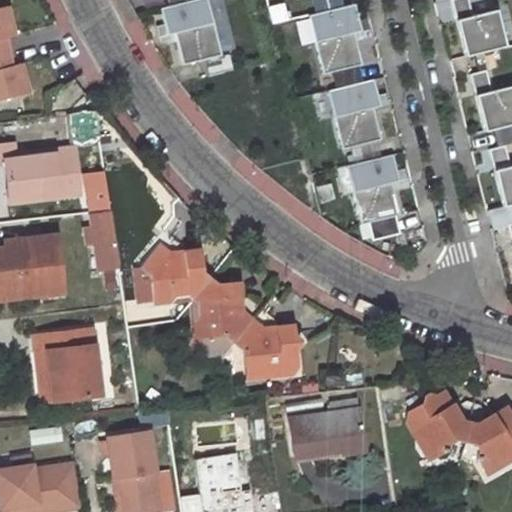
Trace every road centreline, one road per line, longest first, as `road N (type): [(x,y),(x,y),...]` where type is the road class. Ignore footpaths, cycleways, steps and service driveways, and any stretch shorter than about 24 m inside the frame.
road 1 (residential): [(453,321),(329,265),(202,174),(139,94),(86,0)]
road 2 (residential): [(453,321),(457,252),(396,0)]
